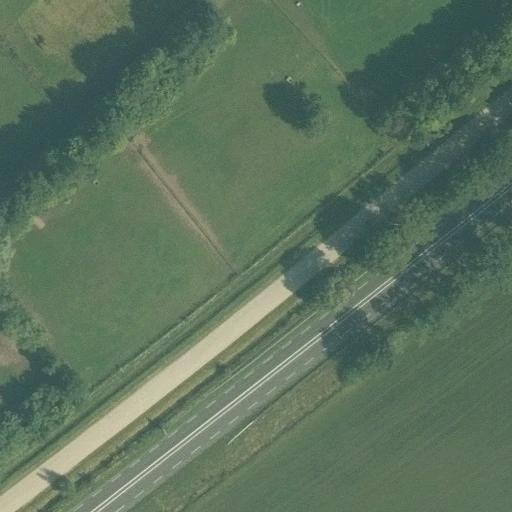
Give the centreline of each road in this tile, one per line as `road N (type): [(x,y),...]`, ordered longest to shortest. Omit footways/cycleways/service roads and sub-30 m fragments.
road 1 (unclassified): [(0,507),(210,349),(511,102)]
road 2 (primary): [(93,511),(511,182)]
